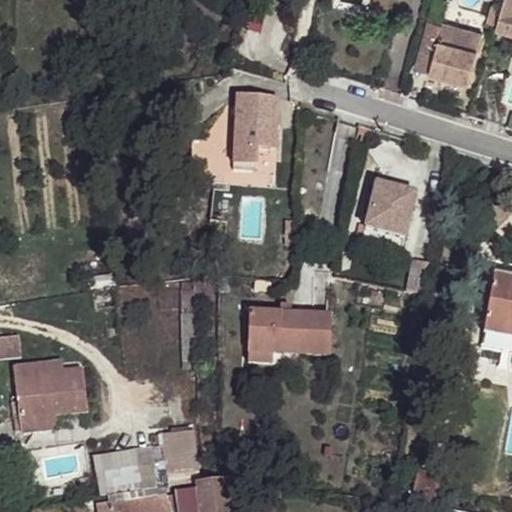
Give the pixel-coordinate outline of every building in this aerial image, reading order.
[(495,28),(511,32),(511,0),(503,0),(501,8),(496,25),(495,28)] [(486,22),(496,25),(501,8),(491,5),(486,22)] [(439,39),(425,35),(415,70),(469,85),(483,35),(444,24),(442,31),(439,39)] [(442,31),(427,27),(425,35),(439,39),(442,31)] [(236,107),(246,108),(247,98),(237,97),(236,107)] [(246,108),(236,107),(232,171),(255,173),(257,150),(276,151),(279,100),(247,98),(246,108)] [(219,142),(192,141),(190,183),(217,185),(219,142)] [(404,239),(415,195),(376,186),(366,227),(365,230),(366,230),(404,239)] [(355,247),(362,249),(366,230),(365,230),(366,227),(360,226),(355,247)] [(413,261),(407,293),(414,294),(423,296),(429,264),(413,261)] [(511,340),(511,279),(494,276),(483,335),(511,340)] [(181,283),(183,369),(198,369),(194,282),(181,283)] [(423,296),(414,294),(409,316),(420,319),(424,296),(423,296)] [(280,315),(249,314),(248,365),(288,366),(288,355),(329,357),(330,316),(290,315),(290,307),(280,307),(280,315)] [(18,338),(0,339),(0,357),(20,355),(18,338)] [(55,416),(87,412),(82,371),(58,374),(57,364),(14,369),(21,434),(55,430),(55,429),(57,429),(55,416)] [(16,433),(21,433),(17,397),(12,398),(16,433)] [(138,469),(135,453),(94,460),(100,497),(107,495),(107,497),(108,497),(166,488),(195,483),(199,483),(198,474),(199,474),(194,431),(164,434),(167,464),(138,469)] [(23,452),(10,454),(16,480),(28,478),(23,452)] [(410,502),(436,508),(444,478),(418,471),(410,502)] [(28,478),(16,480),(18,489),(30,486),(28,478)] [(177,511),(232,511),(228,479),(199,483),(195,483),(196,490),(176,493),(176,495),(177,511)] [(168,511),(166,497),(167,497),(166,488),(108,497),(109,504),(96,507),(96,511),(168,511)] [(166,497),(168,511),(177,511),(176,495),(167,497),(166,497)]
